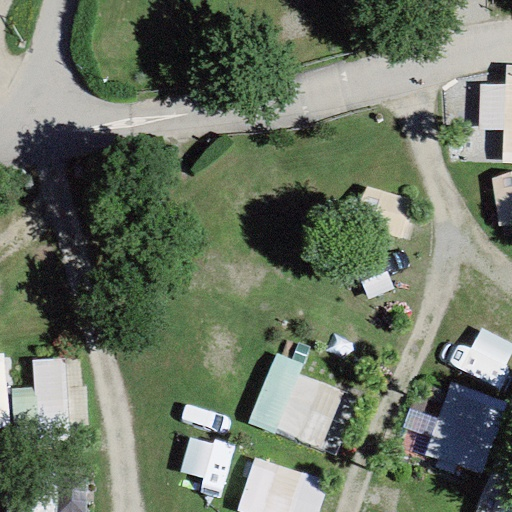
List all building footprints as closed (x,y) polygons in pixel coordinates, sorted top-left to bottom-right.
[(511,156),(511,60),(510,60),(510,80),(491,79),(489,156),(511,156)] [(0,421),(11,421),(8,350),(0,350),(0,421)] [(337,449),(362,386),(277,352),(251,415),(337,449)] [(428,451),(493,471),(511,409),(511,397),(450,379),(428,451)] [(211,437),(194,506),(216,511),(234,443),(211,437)] [(265,511),(309,511),(322,472),(256,452),(240,504),(265,511)] [(511,511),(511,483),(490,475),(476,511),(511,511)]
